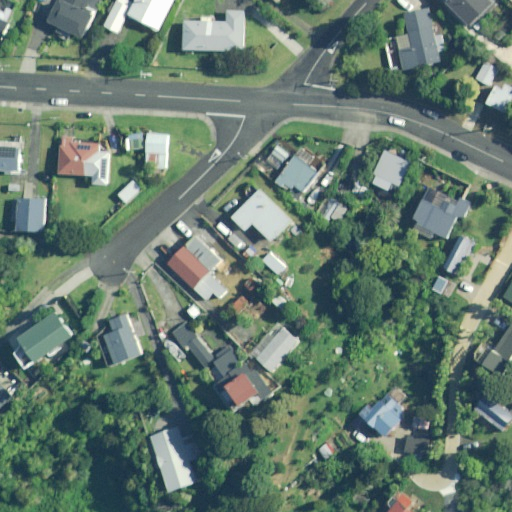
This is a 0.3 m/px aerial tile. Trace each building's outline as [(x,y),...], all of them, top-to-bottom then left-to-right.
[(0,0),(0,40),(3,41),(12,22),(9,21),(16,5),(5,0),(0,0)] [(102,0),(60,0),(50,22),(60,26),(57,34),(69,40),(73,32),(85,38),(102,0)] [(138,0),(137,3),(130,0),(119,0),(107,26),(121,33),(130,14),(162,30),(176,0),(138,0)] [(448,0),(473,25),(497,2),(494,0),(448,0)] [(436,32),(430,8),(406,14),(411,33),(399,37),(407,70),(443,61),(441,52),(447,50),(442,30),(436,32)] [(246,11),(230,10),(230,21),(187,21),(186,49),(246,50),(246,11)] [(500,68),(487,60),(478,78),(490,85),(500,68)] [(511,108),(511,84),(507,82),(504,88),(497,86),(490,104),(511,112),(511,108)] [(144,149),(144,133),(131,132),(130,148),(144,149)] [(169,135),(149,134),(148,163),(168,164),(169,135)] [(0,169),(21,170),(22,141),(0,140),(0,169)] [(114,143),(63,140),(61,173),(97,175),(96,184),(111,184),(114,143)] [(413,161),(387,149),(375,173),(401,186),(413,161)] [(320,174),(301,156),(276,181),(283,189),(286,186),(291,191),(296,186),(302,192),(320,174)] [(393,192),(375,183),(368,198),(386,206),(393,192)] [(461,196),(460,200),(431,185),(419,210),(415,218),(421,220),(416,230),(433,239),(437,232),(449,238),(460,216),(465,219),(473,202),(461,196)] [(294,221),(263,190),(236,217),(249,230),(257,223),(275,241),(294,221)] [(349,207),(332,196),(320,215),(329,220),(331,217),(340,222),(349,207)] [(48,231),(47,197),(21,197),(21,231),(48,231)] [(241,247),(205,214),(180,241),(185,246),(169,263),(210,301),(216,295),(222,300),(232,290),(216,275),(241,247)] [(479,243),(462,233),(444,265),(461,275),(479,243)] [(289,266),(273,250),(264,259),(280,274),(289,266)] [(22,338),(28,347),(19,354),(30,369),(41,361),(74,336),(57,312),(22,338)] [(144,354),(128,313),(113,319),(117,331),(100,337),(112,366),(144,354)] [(193,348),(208,367),(221,357),(191,319),(175,332),(190,350),(193,348)] [(303,340),(281,322),(256,353),(277,371),(303,340)] [(511,366),(511,327),(497,352),(488,346),(479,359),(506,375),(511,366)] [(94,343),(82,339),(79,350),(91,353),(94,343)] [(248,362),(237,348),(217,363),(229,377),(218,386),(239,413),(256,400),(261,406),(279,392),(252,359),(248,362)] [(0,411),(14,396),(0,382),(0,411)] [(405,396),(393,385),(367,413),(379,424),(405,396)] [(511,424),(511,411),(489,394),(478,408),(508,431),(511,424)] [(412,424),(402,424),(401,445),(411,446),(412,424)] [(184,437),(180,426),(154,436),(175,492),(202,482),(194,460),(205,456),(196,433),(184,437)] [(339,436),(332,430),(323,440),(329,446),(339,436)] [(416,511),(401,500),(391,511),(416,511)]
